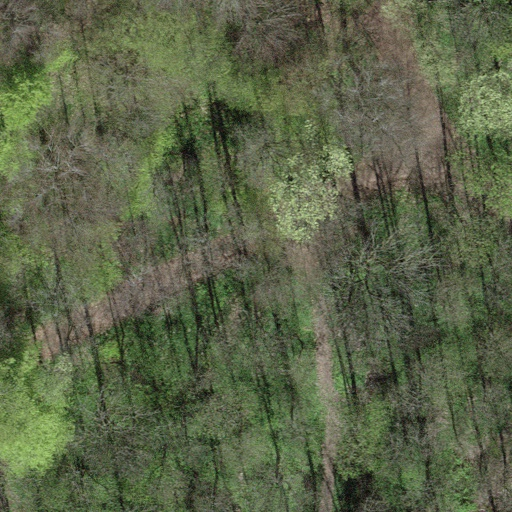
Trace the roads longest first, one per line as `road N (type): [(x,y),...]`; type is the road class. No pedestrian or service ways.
road 1 (track): [(424,149),(0,360)]
road 2 (track): [(381,0),(424,149),(511,208)]
